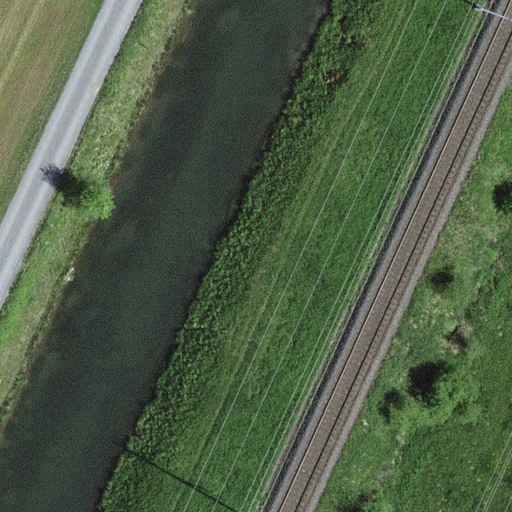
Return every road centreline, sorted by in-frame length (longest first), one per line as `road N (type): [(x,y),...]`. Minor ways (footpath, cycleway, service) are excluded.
road 1 (track): [(140,0),(0,305)]
road 2 (track): [(511,354),(441,511)]
